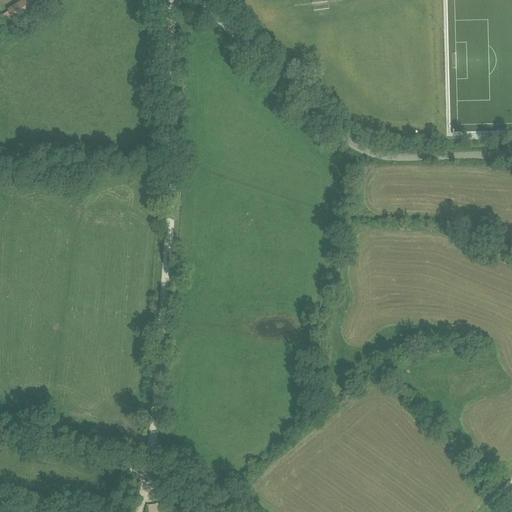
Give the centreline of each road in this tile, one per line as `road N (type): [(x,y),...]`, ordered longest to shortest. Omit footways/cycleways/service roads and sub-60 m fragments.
road 1 (track): [(173,0),(174,120),(154,398),(139,469)]
road 2 (unclassified): [(511,152),(390,156),(359,149),(197,0)]
